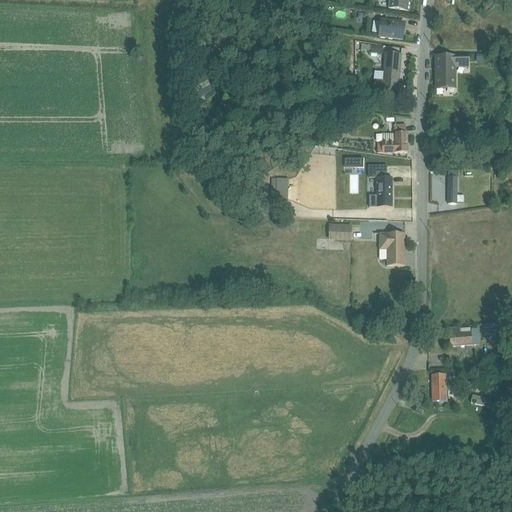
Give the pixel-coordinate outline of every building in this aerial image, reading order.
[(388,9),(410,12),(409,12),(410,3),(411,3),(411,2),(407,2),(407,0),(380,0),(380,1),(389,2),(388,9)] [(372,20),(371,34),(377,34),(377,40),(403,41),(404,21),(372,20)] [(209,56),(207,44),(196,45),(198,58),(209,56)] [(370,54),(382,55),(383,47),(361,45),(361,54),(364,54),(364,51),(371,51),(370,54)] [(374,91),(398,93),(401,55),(384,54),(382,81),(375,81),(374,91)] [(469,69),(469,58),(441,58),(441,67),(437,67),(437,89),(456,89),(456,70),(469,69)] [(213,93),(205,79),(193,85),(196,89),(189,92),(195,102),(213,93)] [(257,111),(251,126),(264,131),(270,116),(257,111)] [(377,154),(407,154),(407,134),(405,134),(405,126),(395,126),(395,135),(382,135),(382,143),(379,143),(379,144),(377,144),(377,154)] [(343,173),(362,174),(362,159),(344,158),(343,173)] [(503,172),(511,170),(511,162),(502,163),(503,172)] [(387,178),(387,167),(368,166),(368,178),(387,178)] [(448,178),(448,205),(457,205),(457,178),(448,178)] [(289,180),(273,179),(272,201),(276,201),(276,206),(288,207),(289,180)] [(369,208),(392,208),(392,179),(377,179),(377,196),(369,196),(369,208)] [(329,226),(328,241),(351,242),(352,226),(329,226)] [(386,267),(405,267),(405,235),(379,234),(379,251),(386,251),(386,267)] [(453,347),(479,346),(478,329),(471,330),(471,328),(459,329),(459,328),(448,329),(450,351),(453,351),(453,347)] [(508,360),(507,353),(497,354),(498,361),(508,360)] [(454,388),(453,375),(432,376),(433,402),(446,401),(446,388),(454,388)] [(470,406),(488,407),(488,398),(470,398),(470,406)]
